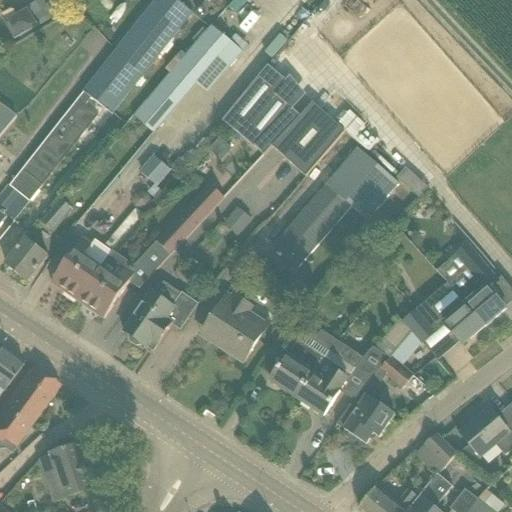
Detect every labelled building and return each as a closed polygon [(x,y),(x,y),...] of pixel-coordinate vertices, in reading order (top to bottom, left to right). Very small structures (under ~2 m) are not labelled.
[(85,94),(91,99),(113,116),(114,116),(113,115),(193,14),(175,0),(158,0),(117,53),(108,64),(84,94),(85,94)] [(30,12),(5,26),(15,44),(40,29),(30,12)] [(168,77),(167,76),(155,91),(134,117),(155,135),(198,85),(208,94),(249,45),(235,33),(229,40),(212,26),(168,77)] [(269,67),(223,122),(264,157),(272,147),(301,117),(294,110),(292,108),(295,105),(296,90),(290,84),(286,81),(269,67)] [(32,160),(11,188),(29,202),(98,115),(97,115),(96,116),(84,106),(85,105),(85,106),(91,99),(85,94),(62,122),(32,160)] [(301,117),(272,147),(304,177),(345,133),(313,104),(301,117)] [(367,150),(382,132),(367,119),(351,136),(367,150)] [(326,186),(320,193),(346,215),(352,208),(367,222),(399,185),(384,172),(358,149),(326,186)] [(155,186),(169,170),(151,155),(137,171),(155,186)] [(421,182),(412,192),(419,199),(428,189),(421,182)] [(157,243),(171,256),(224,199),(210,185),(157,243)] [(0,201),(0,205),(7,212),(21,195),(11,188),(0,201)] [(299,269),(346,215),(320,193),(273,247),(299,269)] [(7,212),(5,214),(10,218),(14,222),(15,221),(29,202),(21,195),(7,212)] [(42,223),(54,232),(71,211),(61,202),(43,222),(42,223)] [(223,224),(237,237),(252,219),(238,207),(223,224)] [(38,245),(35,242),(29,237),(26,240),(7,264),(6,264),(6,265),(29,283),(29,282),(48,259),(35,249),(38,245)] [(59,289),(78,302),(101,268),(112,252),(100,244),(92,246),(82,239),(56,278),(64,283),(59,289)] [(466,306),(484,328),(506,310),(489,290),(498,282),(479,258),(471,249),(462,256),(470,266),(466,269),(474,279),(456,294),(466,306)] [(118,279),(101,268),(78,302),(104,320),(135,275),(125,269),(118,279)] [(159,309),(146,300),(124,333),(129,337),(130,342),(137,347),(141,346),(147,349),(148,348),(153,352),(172,325),(180,331),(198,305),(182,295),(173,308),(164,301),(159,309)] [(228,295),(205,330),(220,340),(217,346),(213,343),(212,344),(243,364),(271,323),(268,321),(267,322),(269,324),(264,332),(245,320),(253,308),(234,296),(233,298),(228,295)] [(463,346),(484,328),(466,306),(445,325),(463,346)] [(409,336),(390,360),(398,364),(420,342),(423,345),(437,333),(418,310),(403,323),(412,334),(409,336)] [(271,382),(298,400),(325,358),(288,334),(287,335),(286,335),(273,353),(285,361),(271,382)] [(357,397),(381,371),(390,360),(374,348),(351,376),(325,358),(298,400),(324,417),(343,389),(356,398),(357,397)] [(0,387),(5,391),(12,381),(24,365),(1,349),(0,350),(0,387)] [(414,378),(398,364),(390,360),(381,371),(404,390),(414,378)] [(0,445),(4,440),(16,449),(18,446),(24,437),(49,403),(60,387),(33,367),(21,384),(8,401),(0,412),(0,445)] [(361,442),(366,445),(375,432),(380,435),(378,438),(380,439),(395,415),(367,397),(363,402),(357,397),(356,398),(340,421),(348,426),(344,431),(349,434),(348,436),(360,444),(361,442)] [(490,409),(459,434),(472,450),(480,459),(496,446),(506,457),(511,451),(511,431),(510,433),(490,409)] [(425,446),(438,461),(443,468),(455,457),(437,436),(425,446)] [(63,500),(70,497),(89,491),(74,446),(48,455),(63,500)] [(438,475),(407,511),(437,511),(436,510),(454,488),(438,475)] [(361,511),(404,511),(417,496),(409,491),(397,505),(377,489),(359,510),(361,511)] [(453,511),(469,511),(478,500),(466,490),(451,510),(453,511)] [(478,500),(469,511),(500,511),(506,505),(493,495),(485,505),(478,500)]
